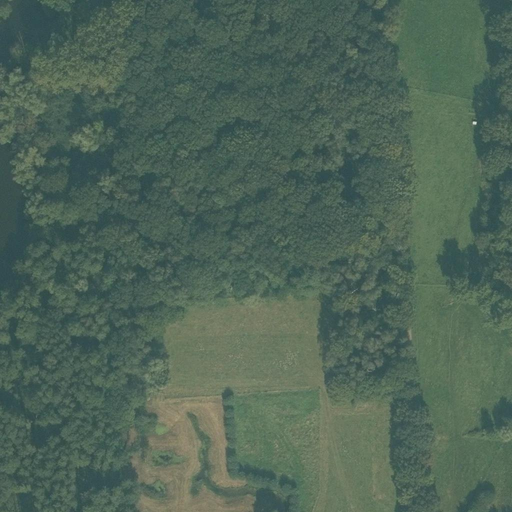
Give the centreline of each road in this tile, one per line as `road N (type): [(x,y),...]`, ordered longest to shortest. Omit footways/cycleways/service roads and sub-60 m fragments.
road 1 (track): [(401,232),(416,511)]
road 2 (track): [(385,0),(401,232)]
road 3 (track): [(164,0),(173,211)]
